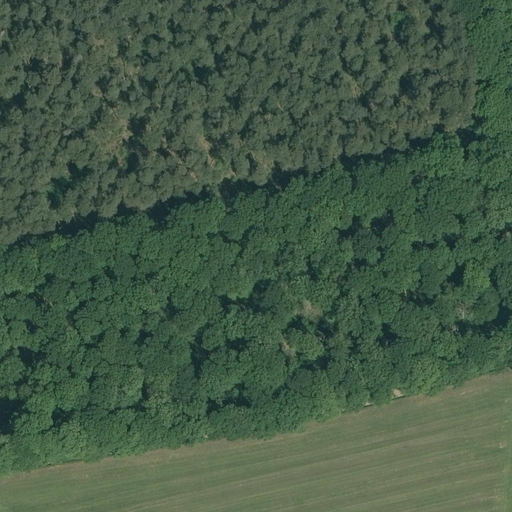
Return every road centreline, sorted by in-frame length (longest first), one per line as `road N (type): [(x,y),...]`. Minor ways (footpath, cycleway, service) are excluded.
road 1 (track): [(0,467),(275,423),(511,360)]
road 2 (track): [(469,0),(511,150)]
